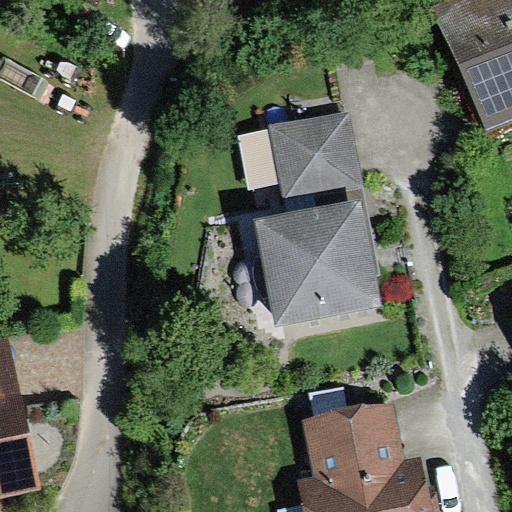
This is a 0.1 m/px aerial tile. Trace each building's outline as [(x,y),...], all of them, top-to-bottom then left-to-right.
[(511,0),(486,0),(433,26),(489,141),(511,129),(511,0)] [(346,116),(267,134),(282,201),(362,183),(346,116)] [(363,206),(259,228),(283,337),(386,315),(363,206)] [(9,344),(0,345),(0,505),(37,498),(9,344)] [(311,401),(316,425),(343,420),(338,395),(311,401)] [(316,425),(308,427),(319,491),(301,494),(303,511),(428,511),(425,491),(406,494),(390,411),(343,420),(316,425)]
